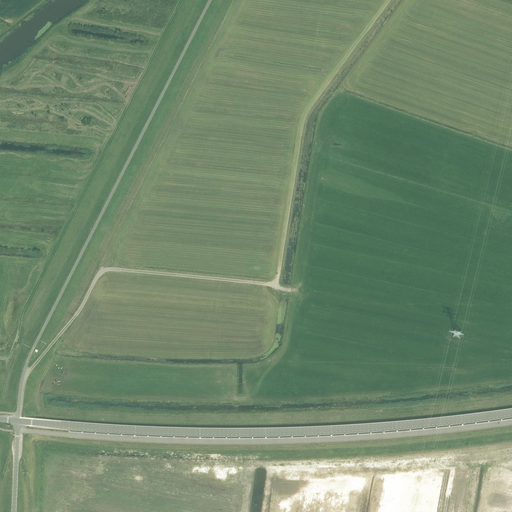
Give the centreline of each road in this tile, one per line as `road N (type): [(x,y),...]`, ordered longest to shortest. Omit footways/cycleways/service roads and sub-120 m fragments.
road 1 (tertiary): [(511,413),(235,433),(18,421)]
road 2 (track): [(36,511),(17,438),(0,483)]
